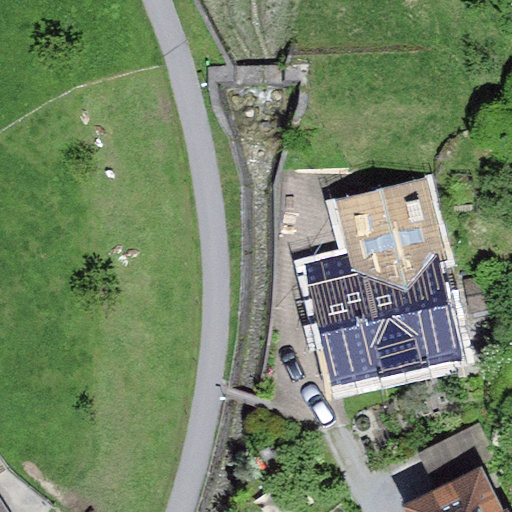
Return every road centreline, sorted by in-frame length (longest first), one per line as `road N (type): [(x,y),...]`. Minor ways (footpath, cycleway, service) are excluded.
road 1 (unclassified): [(165,0),(208,164),(218,260),(205,435),(181,511)]
road 2 (residential): [(290,180),(299,327),(387,511)]
